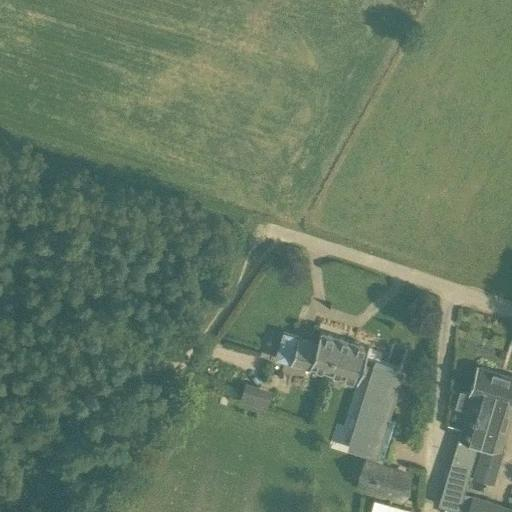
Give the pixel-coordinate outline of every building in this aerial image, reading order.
[(283,332),(275,357),(290,361),(290,362),(291,362),(291,361),(308,367),(309,368),(310,365),(333,373),(343,338),(321,331),(320,330),(316,342),(299,337),(298,336),(283,332)] [(343,338),(333,373),(356,380),(357,381),(359,373),(370,376),(352,435),(377,443),(373,454),(369,453),(367,460),(381,465),(395,417),(386,414),(399,370),(374,362),(373,365),(363,362),(368,345),(367,345),(343,338)] [(470,395),(448,470),(468,476),(477,443),(501,372),(477,365),(469,395),(470,395)] [(511,375),(501,372),(477,443),(481,444),(471,477),(493,483),(511,410),(511,375)] [(239,400),(268,406),(271,393),(242,387),(239,400)] [(365,460),(358,482),(401,496),(408,473),(381,465),(367,460),(365,460)] [(463,491),(444,485),(438,503),(458,509),(463,491)] [(472,494),(466,511),(485,511),(489,500),(472,494)] [(370,511),(421,511),(422,510),(374,496),(370,511)] [(510,511),(511,507),(499,503),(495,511),(510,511)]
